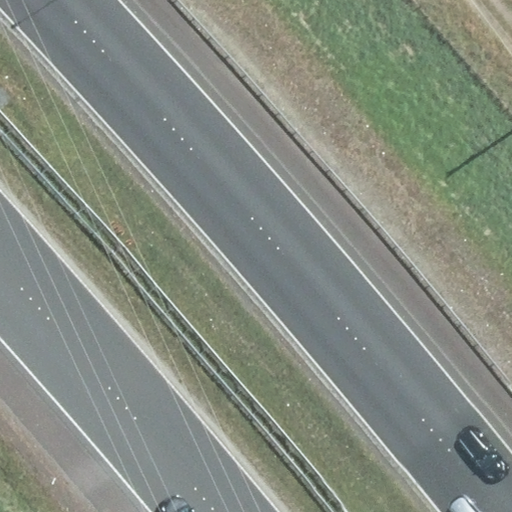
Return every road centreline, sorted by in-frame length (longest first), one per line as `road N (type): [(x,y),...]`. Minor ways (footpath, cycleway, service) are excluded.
road 1 (motorway): [(51,0),(504,511)]
road 2 (motorway): [(199,511),(0,274)]
